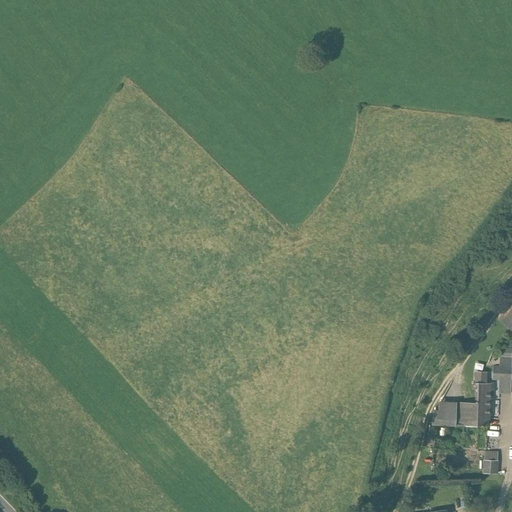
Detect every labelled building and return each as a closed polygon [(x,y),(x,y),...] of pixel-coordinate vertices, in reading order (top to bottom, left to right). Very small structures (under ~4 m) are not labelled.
[(511,311),(502,323),(511,332),(511,311)] [(511,395),(511,382),(511,349),(501,349),(500,367),(493,367),(493,383),(500,383),(500,395),(511,395)] [(477,386),(487,386),(487,375),(475,374),(475,386),(477,386)] [(477,407),(457,406),(457,428),(490,428),(491,386),(487,386),(477,386),(477,407)] [(433,413),(432,427),(457,428),(457,406),(440,406),(439,413),(433,413)] [(485,453),(485,463),(497,463),(498,454),(485,453)] [(485,463),(483,462),(483,474),(497,475),(497,463),(485,463)] [(465,498),(448,500),(450,511),(466,509),(465,498)]
